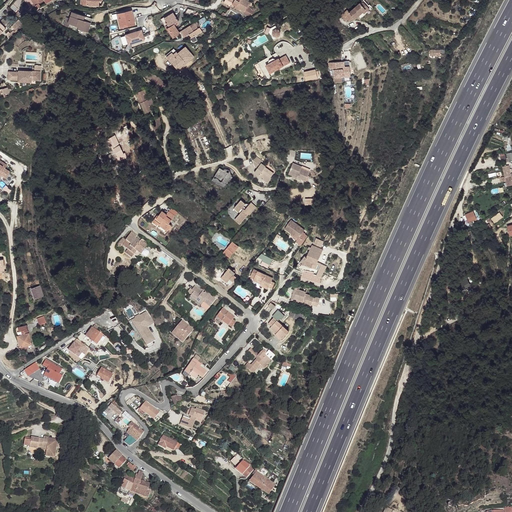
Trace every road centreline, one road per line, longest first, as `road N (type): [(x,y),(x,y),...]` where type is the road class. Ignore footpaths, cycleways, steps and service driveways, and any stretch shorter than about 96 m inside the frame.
road 1 (residential): [(261,187),(220,162),(174,175),(171,194),(133,223),(252,321),(191,392),(164,383),(159,404),(124,392),(120,400),(146,428),(130,450)]
road 2 (motorway): [(511,12),(424,185),(286,511)]
road 3 (motorway): [(309,511),(448,183),(511,55)]
road 4 (unclassified): [(130,450),(74,405),(0,365)]
road 5 (unclassified): [(420,0),(400,23),(329,49),(285,48)]
road 6 (track): [(0,214),(16,281),(11,346),(0,352)]
